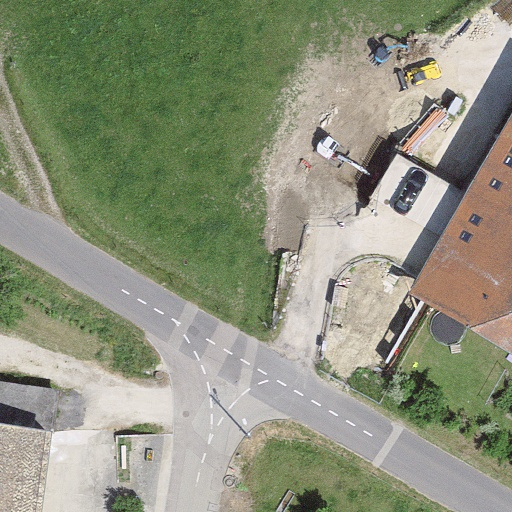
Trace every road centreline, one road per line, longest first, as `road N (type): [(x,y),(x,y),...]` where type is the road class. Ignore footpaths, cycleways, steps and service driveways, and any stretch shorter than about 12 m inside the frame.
road 1 (tertiary): [(497,511),(221,354)]
road 2 (tertiary): [(221,354),(0,225)]
road 3 (residential): [(221,354),(200,511)]
